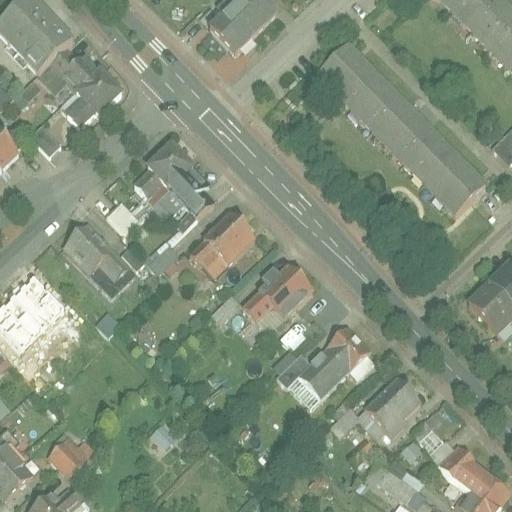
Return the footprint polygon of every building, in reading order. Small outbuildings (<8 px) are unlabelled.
[(68,54),(76,47),(31,0),(29,0),(0,28),(0,44),(37,84),(49,73),(68,54)] [(267,18),(250,0),(238,0),(203,32),(225,56),(267,18)] [(422,0),(511,86),(511,27),(484,0),(422,0)] [(457,222),(487,192),(343,53),(313,84),(457,222)] [(62,116),(82,137),(127,97),(103,71),(98,76),(85,63),(80,67),(68,54),(49,73),(76,103),(62,116)] [(32,85),(9,104),(17,113),(40,94),(32,85)] [(0,90),(0,114),(12,102),(0,90)] [(511,130),(489,153),(507,171),(511,166),(511,130)] [(0,178),(19,160),(0,140),(0,178)] [(209,188),(171,151),(134,189),(149,204),(162,191),(197,226),(215,208),(201,195),(209,188)] [(254,245),(228,219),(188,258),(213,285),(254,245)] [(90,231),(62,257),(109,305),(136,279),(90,231)] [(310,298),(285,273),(244,313),(260,330),(275,315),(284,323),(310,298)] [(511,280),(506,275),(486,295),(511,319),(511,280)] [(34,284),(12,306),(43,339),(66,318),(34,284)] [(511,319),(486,295),(466,316),(495,343),(511,325),(511,319)] [(207,319),(216,330),(236,314),(227,303),(207,319)] [(0,337),(21,360),(43,339),(12,306),(0,316),(0,337)] [(370,356),(349,335),(301,382),(322,403),(370,356)] [(419,407),(397,385),(366,417),(388,439),(419,407)] [(421,451),(438,436),(426,423),(409,438),(421,451)] [(68,441),(46,464),(69,486),(96,457),(83,444),(78,450),(68,441)] [(0,443),(0,501),(4,506),(33,479),(0,443)] [(502,511),(511,499),(511,494),(457,455),(442,476),(483,505),(478,511),(502,511)] [(366,481),(403,511),(412,511),(421,502),(415,497),(422,489),(390,464),(382,474),(376,468),(366,481)] [(52,501),(38,511),(87,511),(73,495),(57,508),(52,501)]
